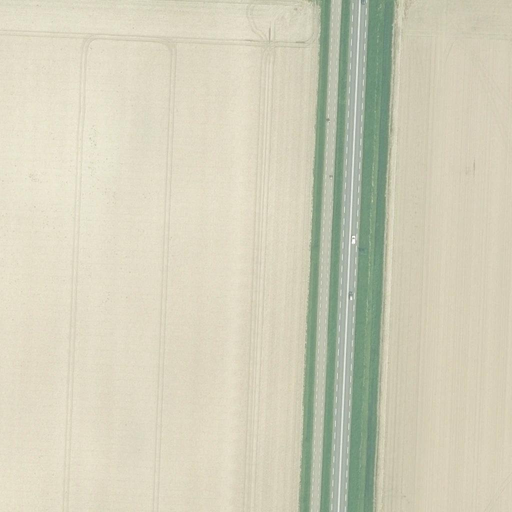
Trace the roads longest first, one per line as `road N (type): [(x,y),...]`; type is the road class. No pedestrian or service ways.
road 1 (primary): [(338,511),(359,0)]
road 2 (unclassified): [(314,511),(335,0)]
